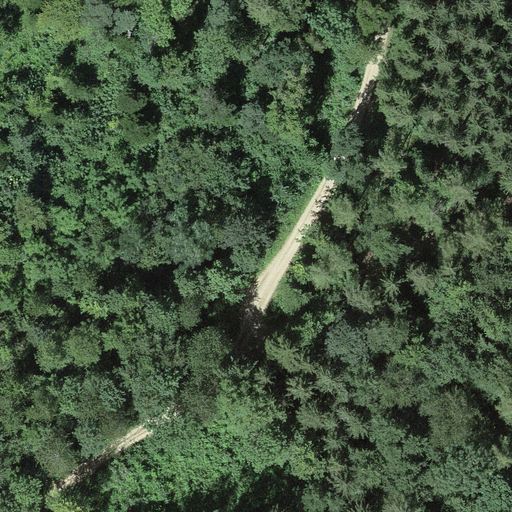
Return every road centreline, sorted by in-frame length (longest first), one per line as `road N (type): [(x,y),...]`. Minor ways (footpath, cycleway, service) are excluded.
road 1 (track): [(36,511),(103,453),(197,395),(236,354),(341,145),(393,0)]
road 2 (track): [(236,354),(511,201)]
